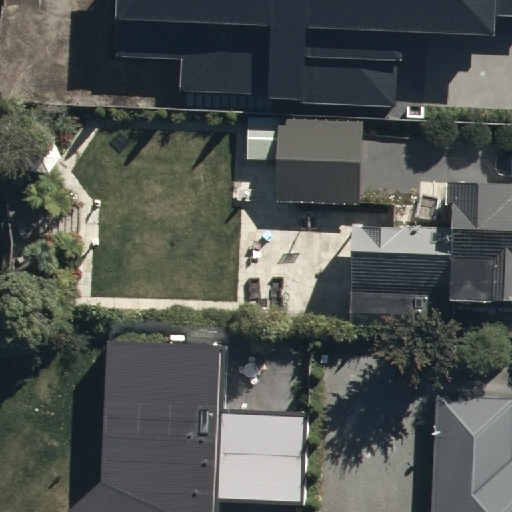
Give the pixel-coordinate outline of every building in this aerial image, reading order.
[(229,39),(227,97),(389,102),(388,125),(468,127),(472,0),(287,0),(286,40),(229,39)] [(360,210),(362,125),(246,123),(244,207),(360,210)] [(349,333),(447,336),(448,317),(511,318),(511,201),(451,200),(450,233),(352,231),(349,333)] [(321,349),(319,403),(397,405),(398,352),(321,349)] [(499,398),(457,396),(457,404),(437,403),(432,511),(511,511),(511,405),(498,405),(499,398)] [(257,511),(258,464),(267,464),(267,434),(260,434),(260,427),(208,426),(208,422),(175,421),(175,445),(131,444),(132,439),(101,439),(101,497),(123,497),(122,511),(257,511)]
